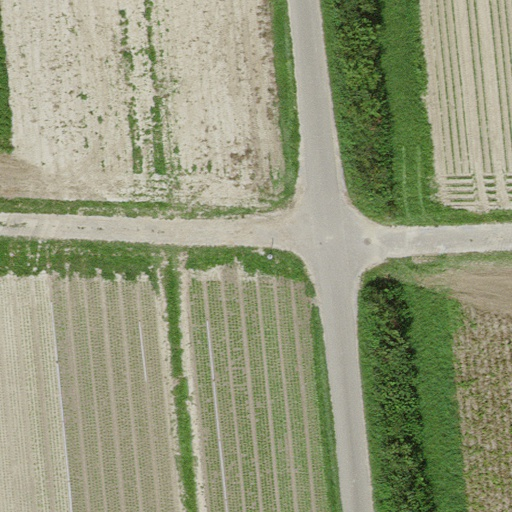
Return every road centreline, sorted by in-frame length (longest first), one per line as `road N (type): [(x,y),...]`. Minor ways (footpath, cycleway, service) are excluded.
road 1 (unclassified): [(309,0),(362,511)]
road 2 (track): [(511,239),(333,243),(0,229)]
